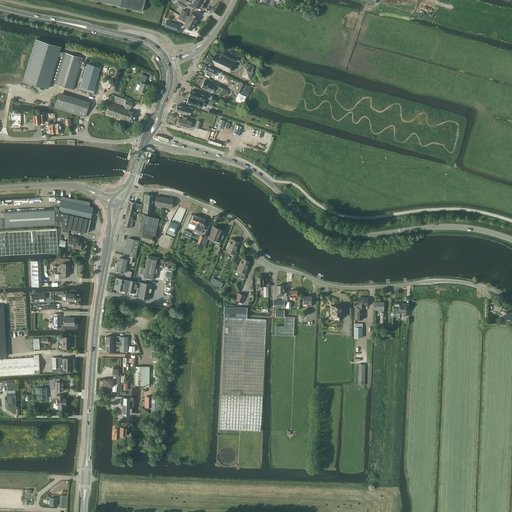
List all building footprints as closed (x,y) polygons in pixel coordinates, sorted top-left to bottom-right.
[(96,0),(142,11),(144,0),(96,0)] [(200,9),(204,3),(198,0),(192,0),(191,3),(188,1),(186,5),(193,9),(195,6),(200,9)] [(189,17),(186,15),(188,13),(183,10),(180,15),(183,17),(195,24),(197,20),(198,17),(191,13),(189,17)] [(191,30),(195,24),(183,17),(181,20),(185,23),(184,26),(191,30)] [(166,20),(164,27),(175,31),(178,24),(166,20)] [(36,39),(23,82),(47,89),(60,47),(36,39)] [(233,64),(220,58),(221,56),(235,62),(235,61),(236,62),(237,62),(238,61),(238,60),(238,59),(238,58),(237,58),(239,52),(231,48),(230,50),(228,49),(229,48),(226,46),(223,51),(219,48),(217,53),(219,55),(218,57),(209,52),(205,61),(229,72),(233,64)] [(73,90),(82,60),(83,59),(64,53),(54,84),(73,90)] [(87,64),(80,87),(91,90),(94,80),(95,81),(96,77),(95,77),(98,67),(87,64)] [(245,68),(243,74),(250,77),(253,72),(251,71),(253,67),(248,65),(246,69),(245,68)] [(207,66),(206,67),(205,67),(205,69),(204,72),(214,77),(216,73),(220,75),(221,73),(207,66)] [(148,85),(146,84),(144,83),(146,76),(141,75),(139,82),(141,83),(138,90),(145,93),(148,85)] [(204,80),(201,87),(210,92),(214,85),(204,80)] [(242,90),(249,93),(251,87),(240,82),(236,90),(241,92),(242,90)] [(205,95),(195,92),(191,90),(189,96),(189,97),(202,101),(203,101),(205,95)] [(84,117),(89,105),(58,95),(54,108),(84,117)] [(106,113),(133,122),(136,113),(129,111),(130,109),(133,103),(111,95),(106,113)] [(202,101),(189,97),(189,98),(188,97),(186,103),(201,108),(202,102),(202,101)] [(188,108),(177,105),(175,111),(187,115),(188,111),(191,112),(192,108),(189,107),(188,108)] [(40,123),(39,115),(39,114),(33,115),(33,114),(27,115),(27,120),(33,119),(34,125),(40,124),(40,123)] [(192,122),(185,120),(185,118),(183,117),(182,119),(179,118),(177,125),(176,126),(177,127),(179,128),(180,127),(181,126),(189,129),(192,122)] [(63,130),(62,125),(64,124),(64,125),(71,125),(70,119),(64,119),(64,121),(60,122),(60,123),(55,124),(56,132),(60,132),(60,130),(63,130)] [(56,132),(55,124),(51,124),(50,121),(46,122),(46,126),(47,125),(48,131),(50,131),(51,133),(56,132)] [(156,200),(153,200),(154,197),(145,195),(143,212),(151,213),(153,203),(155,203),(155,206),(171,208),(173,199),(156,197),(156,200)] [(58,209),(58,211),(58,212),(64,213),(90,219),(93,207),(89,206),(90,202),(76,199),(75,203),(62,201),(60,209),(58,209)] [(189,208),(191,203),(183,199),(181,202),(187,205),(186,207),(189,208)] [(126,215),(135,217),(136,213),(134,213),(136,204),(130,202),(126,215)] [(58,212),(58,211),(54,211),(54,209),(4,212),(5,228),(55,225),(55,224),(62,223),(64,213),(58,212)] [(90,219),(64,213),(62,223),(61,227),(87,232),(90,219)] [(139,213),(138,216),(143,217),(140,231),(144,232),(143,233),(142,233),(141,239),(151,241),(153,235),(154,235),(159,218),(139,213)] [(191,215),(188,222),(195,225),(196,224),(199,217),(193,214),(193,216),(191,215)] [(132,228),(135,217),(126,215),(123,226),(132,228)] [(194,227),(194,228),(200,230),(202,231),(204,226),(203,225),(205,219),(199,217),(196,224),(195,225),(194,227)] [(173,235),(177,224),(171,222),(166,233),(173,235)] [(213,226),(208,236),(214,239),(219,228),(215,226),(215,227),(213,226)] [(0,255),(58,252),(56,228),(0,231),(0,255)] [(219,228),(214,239),(220,242),(225,231),(223,230),(219,228)] [(190,238),(192,233),(184,230),(182,235),(190,238)] [(80,250),(82,242),(78,242),(78,238),(69,236),(67,243),(73,244),(72,248),(80,250)] [(135,258),(136,252),(138,241),(129,239),(126,250),(130,251),(130,256),(135,258)] [(231,239),(226,250),(233,253),(230,260),(235,262),(239,252),(236,251),(236,249),(235,248),(238,242),(231,239)] [(154,279),(159,258),(148,256),(143,277),(154,279)] [(119,258),(118,264),(125,266),(126,263),(131,264),(132,259),(127,257),(127,260),(119,258)] [(245,273),(247,268),(246,267),(248,262),(242,259),(237,270),(245,273)] [(41,260),(30,260),(31,287),(48,286),(48,282),(42,283),(41,260)] [(55,274),(54,279),(64,279),(64,276),(69,276),(70,265),(62,264),(62,275),(55,274)] [(118,264),(116,271),(124,273),(126,273),(125,276),(130,277),(132,272),(127,270),(127,269),(125,269),(125,266),(118,264)] [(124,295),(127,280),(116,279),(114,289),(118,290),(117,293),(124,295)] [(127,280),(124,295),(149,299),(152,285),(127,280)] [(237,290),(237,289),(237,288),(236,286),(235,285),(234,285),(232,284),(230,284),(229,284),(227,286),(226,287),(226,288),(225,290),(225,291),(225,292),(226,293),(227,294),(227,295),(229,296),(230,296),(231,296),(232,296),(233,296),(235,295),(236,294),(237,293),(237,291),(237,290)] [(312,303),(312,297),(304,297),(304,303),(308,304),(308,306),(312,306),(312,303)] [(368,306),(368,298),(358,298),(358,305),(359,305),(359,307),(356,307),(356,319),(363,319),(363,307),(364,307),(364,306),(368,306)] [(386,322),(386,312),(384,312),(385,302),(375,302),(375,309),(378,309),(378,312),(381,312),(381,322),(386,322)] [(219,429),(241,430),(261,431),(263,400),(266,319),(247,318),(247,307),(225,306),(224,317),(219,429)] [(346,316),(346,306),(332,306),(332,315),(346,316)] [(511,322),(511,312),(502,307),(498,314),(510,320),(510,321),(511,322)] [(285,316),(285,326),(276,325),(275,335),(294,336),(294,317),(285,316)] [(74,326),(74,318),(64,318),(64,326),(74,326)] [(354,327),(354,337),(362,338),(362,327),(362,323),(355,323),(355,327),(354,327)] [(106,337),(105,344),(120,344),(120,346),(128,346),(128,337),(120,336),(120,341),(113,341),(113,337),(106,337)] [(63,349),(71,348),(70,338),(62,338),(63,349)] [(105,344),(105,351),(113,351),(113,346),(116,346),(120,346),(120,347),(120,352),(128,352),(128,346),(120,346),(120,344),(105,344)] [(0,375),(35,374),(40,374),(39,369),(39,359),(34,359),(34,357),(0,358),(0,375)] [(71,358),(60,359),(60,370),(64,370),(64,372),(70,372),(70,370),(72,370),(71,359),(71,358)] [(132,360),(129,360),(129,358),(124,358),(124,366),(128,366),(129,363),(132,363),(135,363),(135,359),(132,359),(132,360)] [(149,386),(149,366),(135,366),(135,385),(142,385),(142,386),(149,386)] [(119,383),(119,376),(114,376),(113,380),(106,379),(106,381),(104,381),(104,386),(109,386),(108,387),(113,388),(113,383),(115,384),(115,383),(119,383)] [(59,379),(54,379),(54,387),(56,387),(56,391),(64,390),(63,382),(59,382),(59,379)] [(8,408),(16,408),(15,382),(7,382),(8,408)] [(47,387),(36,388),(36,399),(48,398),(47,387)] [(62,398),(62,395),(57,395),(57,405),(58,405),(58,409),(65,408),(65,405),(66,405),(66,398),(62,398)] [(288,401),(287,400),(287,399),(287,398),(286,397),(285,396),(284,395),(283,395),(281,395),(280,395),(279,395),(278,396),(277,397),(276,398),(275,399),(275,401),(275,402),(275,403),(276,405),(277,406),(278,407),(280,407),(281,408),(282,407),(283,407),(285,407),(285,406),(286,405),(287,404),(287,403),(288,401)] [(124,398),(123,414),(129,415),(129,414),(131,414),(131,409),(129,409),(130,400),(133,401),(133,398),(130,398),(130,399),(124,398)] [(126,436),(126,428),(120,427),(120,428),(116,428),(115,428),(114,438),(115,438),(119,438),(119,436),(126,436)] [(237,458),(238,456),(237,454),(237,452),(236,450),(235,449),(233,447),(232,446),(230,446),(228,445),(226,445),(224,446),(222,447),(221,448),(219,449),(218,451),(218,453),(217,454),(217,456),(217,458),(218,460),(219,462),(221,463),(222,464),(224,465),(226,466),(228,466),(230,466),(231,465),(233,464),(235,463),(236,461),(237,460),(237,458)] [(47,496),(46,500),(49,500),(49,506),(57,506),(57,498),(50,497),(50,496),(47,496)]
